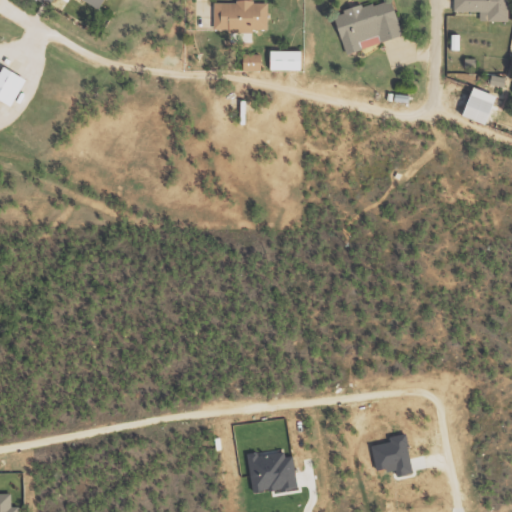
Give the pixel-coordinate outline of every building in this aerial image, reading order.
[(406,35),(395,0),(386,0),(345,12),(346,17),(338,19),(348,54),(367,49),(364,41),(382,36),(384,42),(406,35)] [(450,0),(450,16),(483,17),(483,27),(504,27),(504,0),(450,0)] [(270,31),(270,2),(216,2),(216,31),(270,31)] [(445,40),(445,56),(455,56),(455,40),(445,40)] [(307,51),(274,50),(274,70),(306,70),(307,51)] [(266,54),(248,54),(248,70),(266,70),(266,54)] [(0,80),(0,96),(16,105),(31,78),(8,65),(0,80)] [(502,96),(478,87),(466,117),(490,126),(502,96)] [(467,93),(455,121),(479,131),(491,103),(467,93)] [(410,434),(393,436),(393,442),(375,445),(378,472),(398,469),(399,476),(415,474),(410,434)] [(301,486),(297,457),(289,459),(287,447),(248,453),(254,493),(301,486)] [(0,511),(22,511),(22,507),(14,507),(14,493),(0,493),(0,511)]
